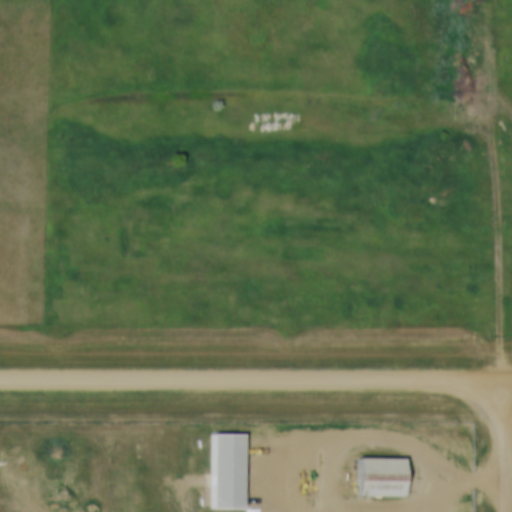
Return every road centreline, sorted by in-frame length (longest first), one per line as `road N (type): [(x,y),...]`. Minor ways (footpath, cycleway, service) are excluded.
road 1 (tertiary): [(0,376),(511,376)]
road 2 (residential): [(508,376),(509,511)]
